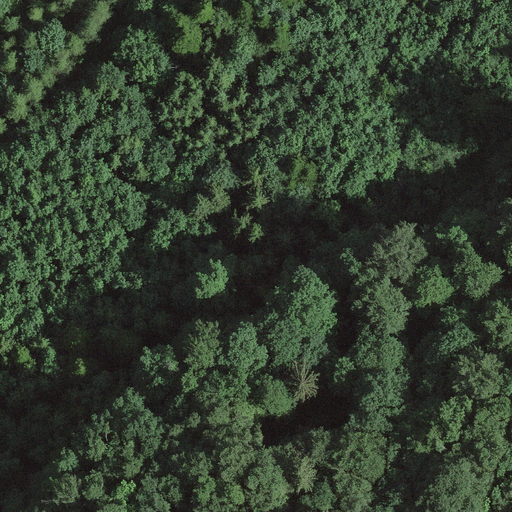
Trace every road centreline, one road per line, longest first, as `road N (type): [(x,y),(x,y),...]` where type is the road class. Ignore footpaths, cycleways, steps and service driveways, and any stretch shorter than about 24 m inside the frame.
road 1 (track): [(143,0),(0,151)]
road 2 (track): [(511,138),(474,189),(422,237)]
